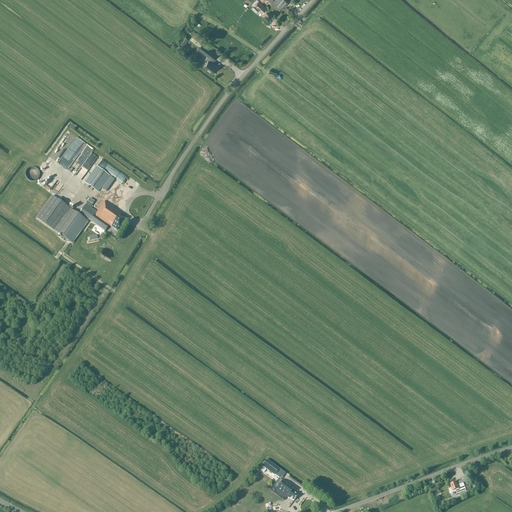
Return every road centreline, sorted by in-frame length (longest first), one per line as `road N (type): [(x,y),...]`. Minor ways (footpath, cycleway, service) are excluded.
road 1 (unclassified): [(156,199),(226,96),(313,0)]
road 2 (unclassified): [(338,511),(511,446)]
